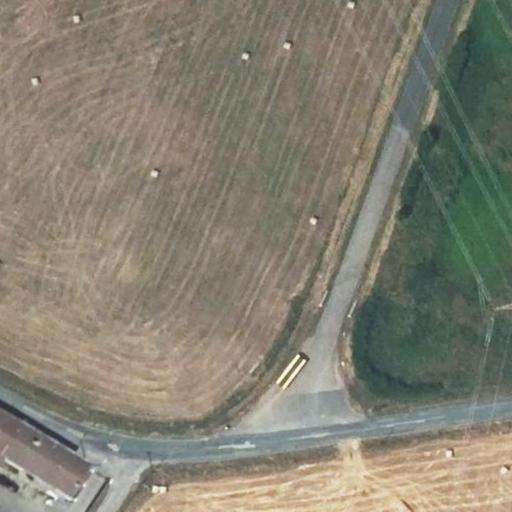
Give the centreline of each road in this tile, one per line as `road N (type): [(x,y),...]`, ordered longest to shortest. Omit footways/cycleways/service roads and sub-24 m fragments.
road 1 (unclassified): [(511,413),(292,450),(143,454)]
road 2 (unclassified): [(143,454),(96,447),(0,397)]
